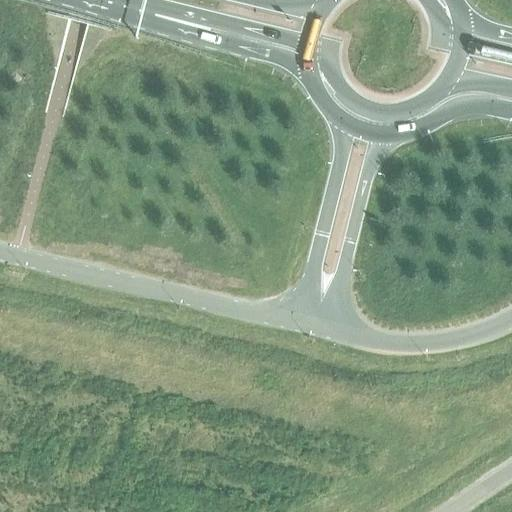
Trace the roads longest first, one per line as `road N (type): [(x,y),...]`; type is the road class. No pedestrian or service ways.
road 1 (unclassified): [(312,328),(13,256)]
road 2 (unclassified): [(511,317),(482,334),(398,346),(312,328)]
road 3 (unclassified): [(341,119),(314,279),(318,310)]
road 4 (unclassified): [(318,310),(338,280),(384,134)]
road 5 (trunk): [(169,18),(309,78)]
road 6 (trunk): [(169,18),(307,45)]
road 7 (trunk): [(384,134),(421,129),(461,105),(511,109)]
road 8 (trunk): [(307,45),(328,54),(336,81),(354,101),(399,112)]
